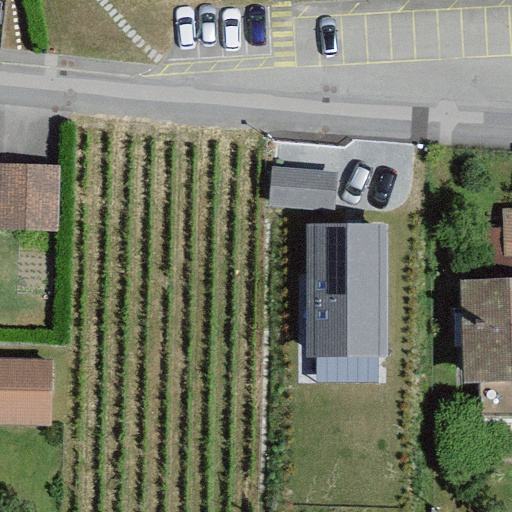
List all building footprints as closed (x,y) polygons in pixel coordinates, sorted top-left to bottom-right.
[(49,187),(0,187),(0,250),(49,250),(49,187)] [(511,224),(496,225),(497,274),(511,273),(511,224)] [(386,225),(309,226),(309,357),(387,356),(386,225)] [(511,309),(453,309),(453,410),(511,409),(511,309)] [(48,384),(0,383),(0,439),(47,440),(48,384)]
